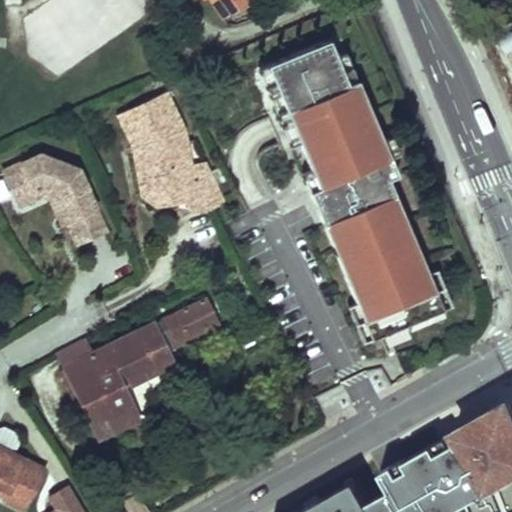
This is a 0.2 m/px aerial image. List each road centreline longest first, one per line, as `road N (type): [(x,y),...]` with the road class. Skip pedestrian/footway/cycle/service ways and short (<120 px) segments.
road 1 (residential): [(224,511),(511,348)]
road 2 (primary): [(426,0),(511,209)]
road 3 (residential): [(132,288),(0,356)]
road 4 (residential): [(185,0),(212,36),(300,0)]
